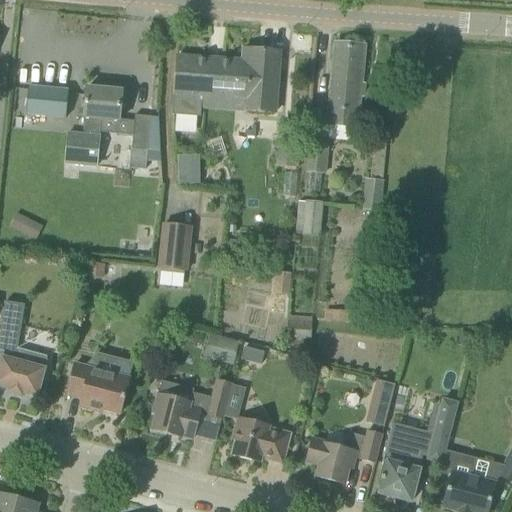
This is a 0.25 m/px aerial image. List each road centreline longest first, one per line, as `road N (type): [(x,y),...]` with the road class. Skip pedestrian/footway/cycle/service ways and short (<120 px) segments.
road 1 (tertiary): [(511,29),(148,0)]
road 2 (residential): [(277,511),(86,461)]
